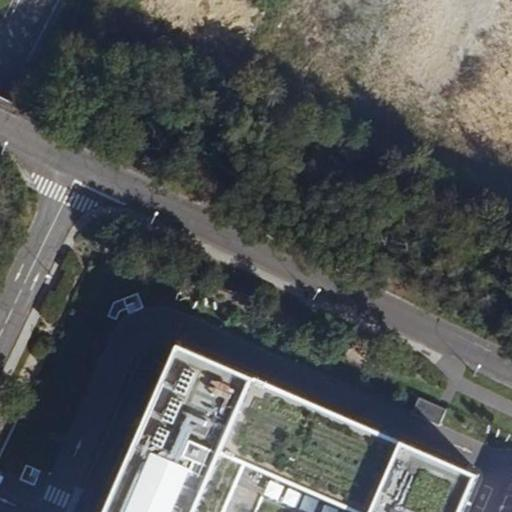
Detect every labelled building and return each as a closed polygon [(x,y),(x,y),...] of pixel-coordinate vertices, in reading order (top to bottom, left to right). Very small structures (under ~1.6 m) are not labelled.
[(299,0),(274,66),(277,78),(386,120),(433,0),(299,0)] [(511,0),(458,147),(511,166),(511,0)] [(145,306),(138,290),(114,300),(108,314),(117,318),(120,309),(127,307),(130,313),(145,306)] [(469,511),(490,465),(189,336),(116,511),(469,511)] [(41,470),(27,464),(21,478),(35,484),(41,470)]
